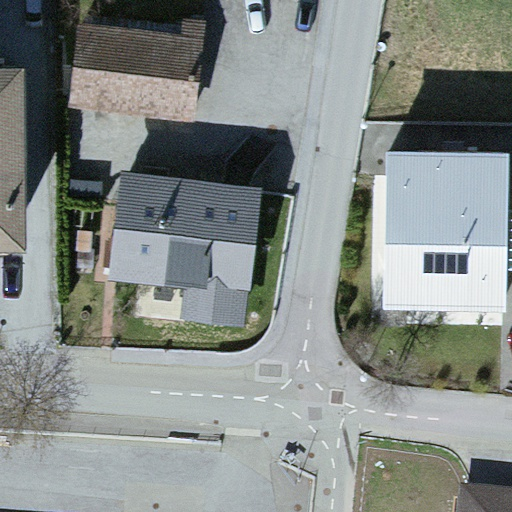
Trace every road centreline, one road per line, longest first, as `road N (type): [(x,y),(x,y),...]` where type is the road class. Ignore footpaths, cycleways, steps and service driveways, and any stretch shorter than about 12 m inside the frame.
road 1 (residential): [(359,0),(296,398)]
road 2 (residential): [(0,381),(296,398)]
road 3 (residential): [(338,405),(511,426)]
